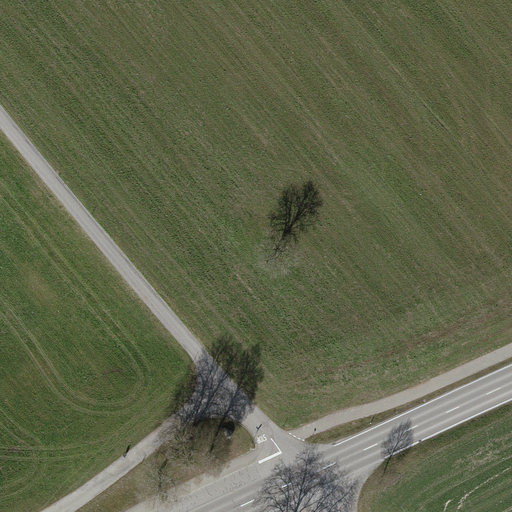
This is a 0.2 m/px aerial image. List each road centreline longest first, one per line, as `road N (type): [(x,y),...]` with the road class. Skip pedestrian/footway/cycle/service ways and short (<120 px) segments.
road 1 (unclassified): [(220,381),(0,114)]
road 2 (tertiary): [(303,477),(511,382)]
road 3 (unclassified): [(220,381),(54,511)]
road 4 (unclassified): [(303,477),(220,381)]
